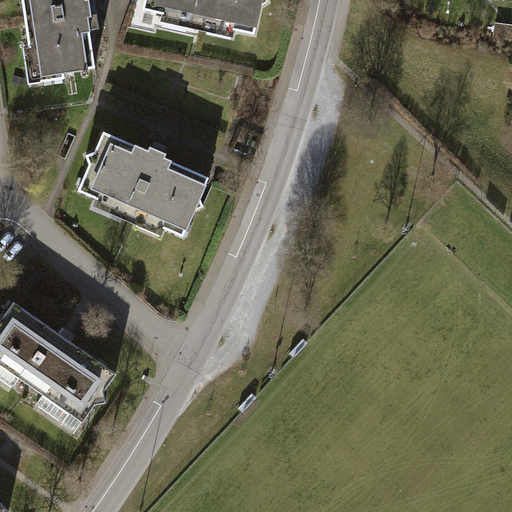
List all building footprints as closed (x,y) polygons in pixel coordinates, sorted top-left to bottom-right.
[(12,0),(26,91),(98,80),(86,0),(12,0)] [(265,0),(145,0),(143,13),(257,38),(265,0)] [(185,241),(211,180),(103,133),(95,151),(87,156),(90,164),(76,194),(185,241)] [(117,373),(14,302),(0,323),(0,367),(81,424),(117,373)] [(0,511),(8,511),(10,511),(0,500),(0,511)]
